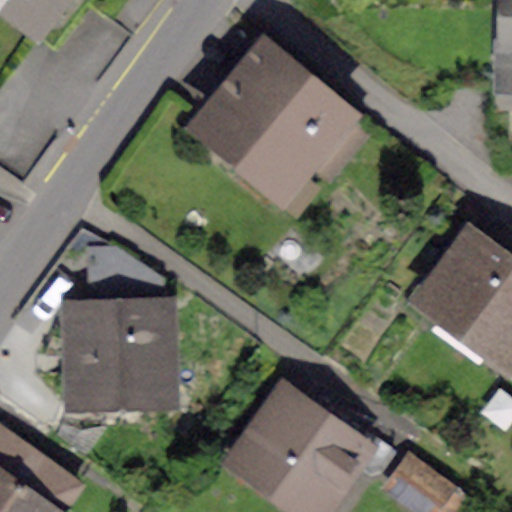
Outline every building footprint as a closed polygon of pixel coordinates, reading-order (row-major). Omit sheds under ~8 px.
[(21,0),(33,8),(39,0),(21,0)] [(308,144),(326,159),(352,128),(258,50),(194,127),(270,190),(308,144)] [(511,261),(470,231),(426,291),(506,350),(511,342),(511,261)] [(164,385),(164,381),(183,381),(178,325),(163,327),(162,305),(71,308),(72,387),(164,385)] [(348,450),(367,464),(377,463),(391,444),(325,396),(316,409),(285,388),(240,450),(311,501),(348,450)] [(51,511),(76,477),(0,423),(0,511),(51,511)] [(391,480),(436,511),(439,511),(456,488),(408,455),(391,480)]
